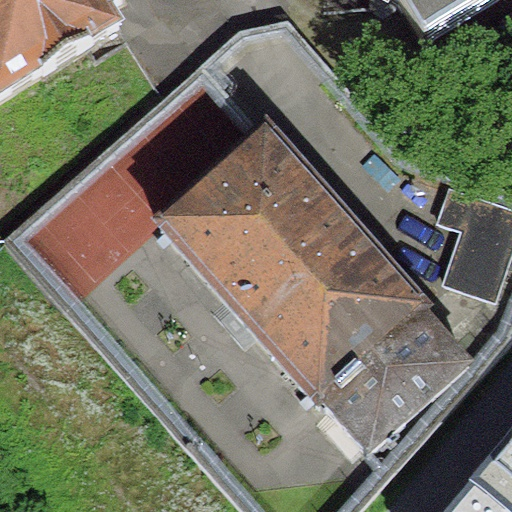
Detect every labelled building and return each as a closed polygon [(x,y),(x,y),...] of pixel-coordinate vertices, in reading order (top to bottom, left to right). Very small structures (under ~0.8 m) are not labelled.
[(0,0),(0,107),(40,80),(45,88),(128,31),(117,15),(134,4),(131,0),(0,0)] [(330,0),(331,4),(379,3),(400,16),(426,55),(507,0),(330,0)] [(269,148),(172,235),(368,452),(465,365),(269,148)] [(511,181),(511,158),(491,150),(483,170),(511,181)] [(498,310),(511,265),(511,220),(451,201),(442,231),(465,239),(448,294),(498,310)] [(511,511),(511,457),(464,511),(511,511)]
